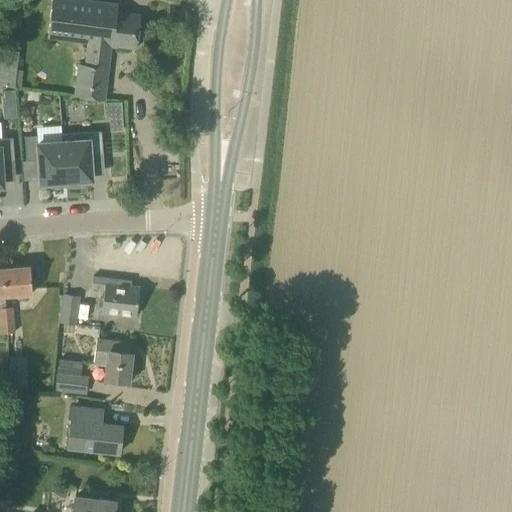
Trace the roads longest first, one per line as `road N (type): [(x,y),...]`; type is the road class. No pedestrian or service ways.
road 1 (primary): [(185,511),(218,222)]
road 2 (primary): [(218,222),(258,50),(260,0)]
road 3 (primary): [(228,0),(215,126),(218,222)]
road 4 (residential): [(0,234),(218,222)]
